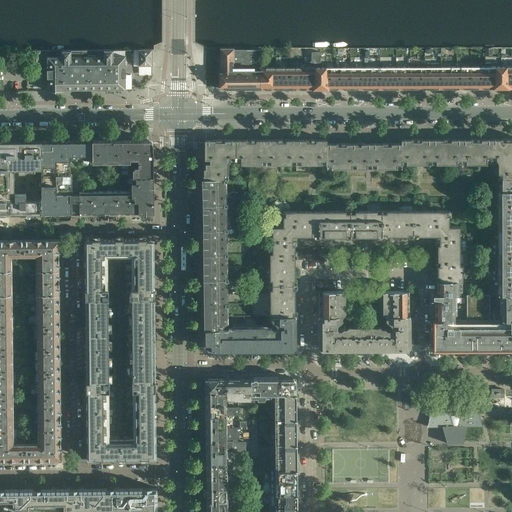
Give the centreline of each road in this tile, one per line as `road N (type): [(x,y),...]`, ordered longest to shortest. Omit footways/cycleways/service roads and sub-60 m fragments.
road 1 (residential): [(70,473),(69,227),(180,229)]
road 2 (tertiary): [(511,112),(177,114)]
road 3 (residential): [(307,364),(308,280),(318,273),(413,273),(420,281),(420,372)]
road 4 (tertiary): [(177,114),(0,117)]
road 5 (residential): [(307,364),(308,511)]
road 6 (tertiary): [(180,229),(180,363)]
road 7 (residential): [(307,364),(180,363)]
